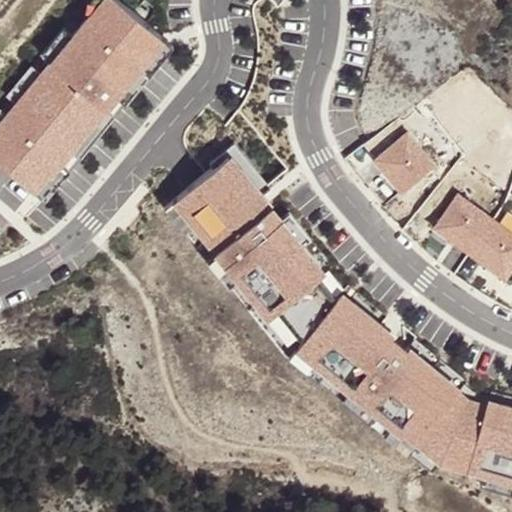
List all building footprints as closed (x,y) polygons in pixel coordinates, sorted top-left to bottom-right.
[(43,178),(46,180),(158,43),(106,0),(104,0),(92,16),(89,13),(0,122),(0,170),(1,172),(29,195),(43,178)] [(43,206),(170,52),(158,43),(46,180),(43,178),(29,195),(43,206)] [(406,134),(377,161),(406,193),(436,166),(406,134)] [(262,196),(270,189),(234,144),(209,164),(213,169),(227,157),(239,172),(241,169),(262,196)] [(511,405),(506,403),(505,407),(487,402),(486,404),(469,399),(445,381),(447,378),(408,347),(406,350),(379,329),(381,326),(355,306),(353,308),(338,297),(336,299),(318,277),(321,275),(310,262),(313,260),(281,219),(278,221),(259,198),(262,196),(241,169),(239,172),(227,157),(213,169),(176,199),(187,213),(185,215),(256,305),(259,303),(269,316),(275,312),(296,339),(302,343),(297,348),(315,362),(313,365),(399,433),(401,430),(419,444),(439,460),(483,472),(511,480),(511,405)] [(436,229),(471,254),(494,221),(458,196),(436,229)] [(410,456),(419,444),(401,430),(399,433),(313,365),(315,362),(297,348),(302,343),(296,339),(275,312),(269,316),(259,303),(256,305),(185,215),(187,213),(176,199),(164,208),(281,355),(410,456)] [(281,219),(301,245),(309,239),(289,213),(281,219)] [(511,233),(494,221),(471,254),(507,278),(511,271),(511,233)] [(511,480),(483,472),(479,484),(511,492),(511,480)]
